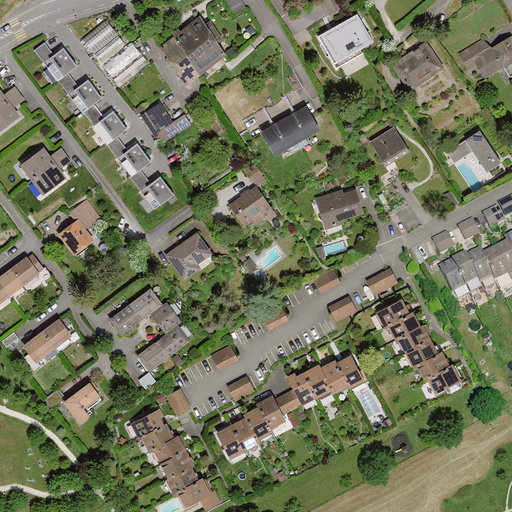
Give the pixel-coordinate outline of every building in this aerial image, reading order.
[(245,7),(241,0),(226,0),(234,13),(245,7)] [(340,0),(322,0),(331,16),(345,8),(340,0)] [(361,17),(329,34),(342,56),(373,38),(361,17)] [(175,37),(174,38),(200,74),(224,55),(217,43),(222,39),(210,22),(205,25),(200,18),(181,32),(179,29),(173,33),(175,37)] [(106,20),(82,39),(93,52),(116,33),(106,20)] [(118,36),(95,55),(101,63),(125,45),(118,36)] [(187,84),(200,74),(174,38),(162,47),(187,84)] [(483,41),(460,55),(470,72),(478,68),(485,78),(504,67),(510,78),(511,76),(511,38),(492,50),(483,41)] [(132,44),(104,67),(112,78),(142,55),(132,44)] [(443,70),(426,44),(393,66),(410,91),(443,70)] [(78,67),(64,48),(50,59),(54,64),(64,77),(78,67)] [(144,56),(114,80),(120,87),(149,63),(144,56)] [(58,81),(64,77),(54,64),(48,68),(58,81)] [(103,98),(89,80),(75,90),(79,95),(89,109),(103,98)] [(15,88),(3,97),(8,103),(19,94),(15,88)] [(24,100),(19,94),(8,103),(12,109),(24,100)] [(83,113),(89,109),(79,95),(73,100),(83,113)] [(0,130),(18,117),(12,109),(8,103),(0,108),(0,130)] [(160,104),(142,116),(156,139),(166,141),(190,125),(184,116),(173,123),(160,104)] [(285,120),(298,144),(322,130),(308,106),(285,120)] [(114,111),(100,122),(104,127),(114,140),(128,129),(114,111)] [(298,144),(285,120),(263,132),(277,156),(298,144)] [(114,140),(104,127),(98,131),(108,145),(114,140)] [(411,152),(396,128),(373,142),(388,166),(411,152)] [(480,131),(447,153),(455,164),(473,152),(487,174),(502,164),(480,131)] [(152,162),(138,144),(124,154),(128,159),(138,172),(152,162)] [(61,149),(50,158),(54,164),(66,155),(61,149)] [(50,158),(44,151),(24,165),(35,179),(54,164),(50,158)] [(70,161),(66,155),(54,164),(59,171),(70,161)] [(138,172),(128,159),(122,164),(132,177),(138,172)] [(64,178),(59,171),(54,164),(35,179),(45,192),(64,178)] [(175,195),(161,177),(147,187),(151,192),(160,205),(161,206),(175,195)] [(399,195),(391,182),(376,192),(384,205),(399,195)] [(277,215),(258,187),(252,191),(250,190),(243,195),(244,197),(231,206),(246,226),(253,220),(257,226),(268,218),(269,220),(277,215)] [(343,190),(318,199),(328,230),(346,224),(344,220),(366,213),(358,190),(345,194),(343,190)] [(160,205),(151,192),(145,197),(155,209),(160,205)] [(460,204),(453,192),(447,195),(454,207),(460,204)] [(511,211),(511,196),(498,203),(505,215),(511,211)] [(87,201),(75,210),(87,227),(99,218),(87,201)] [(497,207),(484,214),(491,228),(504,221),(497,207)] [(472,220),(459,227),(466,240),(479,233),(472,220)] [(79,223),(61,236),(78,257),(88,249),(85,245),(92,240),(79,223)] [(507,244),(511,253),(511,232),(503,237),(507,244)] [(212,254),(198,233),(167,255),(184,280),(201,269),(197,264),(212,254)] [(447,233),(434,240),(441,253),(454,247),(447,233)] [(494,250),(507,274),(511,271),(511,253),(507,244),(494,250)] [(466,256),(477,278),(478,282),(491,275),(482,256),(479,250),(466,256)] [(507,274),(494,250),(482,256),(491,275),(494,281),(507,274)] [(451,259),(464,285),(477,278),(466,256),(464,253),(451,259)] [(12,270),(24,285),(40,274),(38,272),(44,268),(34,255),(29,259),(28,258),(12,270)] [(464,285),(451,259),(437,266),(450,292),(464,285)] [(390,268),(367,280),(374,295),(398,283),(390,268)] [(335,269),(316,279),(323,293),(342,283),(335,269)] [(24,285),(12,270),(0,278),(0,283),(10,296),(24,285)] [(0,303),(10,296),(0,283),(0,303)] [(153,290),(132,305),(144,320),(152,314),(164,305),(153,290)] [(350,297),(330,307),(337,321),(357,311),(350,297)] [(388,325),(409,312),(401,297),(375,311),(384,327),(388,325)] [(164,305),(152,314),(168,334),(179,326),(183,323),(168,302),(164,305)] [(124,335),(144,320),(132,305),(112,320),(124,335)] [(282,306),(264,316),(271,330),(290,321),(282,306)] [(399,339),(421,327),(412,311),(409,312),(388,325),(396,341),(399,339)] [(60,320),(44,332),(56,348),(72,336),(60,320)] [(159,341),(171,356),(191,341),(179,326),(168,334),(159,341)] [(406,353),(431,339),(424,326),(421,327),(399,339),(406,353)] [(18,338),(14,332),(2,341),(7,347),(18,338)] [(37,362),(56,348),(44,332),(25,346),(37,362)] [(431,339),(406,353),(414,368),(418,366),(439,354),(431,339)] [(171,356),(159,341),(139,356),(151,372),(171,356)] [(232,347),(214,356),(221,370),(239,361),(232,347)] [(428,378),(450,366),(443,352),(439,354),(418,366),(425,380),(428,378)] [(351,353),(337,361),(349,384),(351,386),(364,379),(351,353)] [(335,358),(320,366),(331,388),(333,392),(349,384),(337,361),(335,358)] [(319,363),(303,371),(316,396),(331,388),(320,366),(319,363)] [(450,366),(428,378),(435,392),(460,378),(453,364),(450,366)] [(295,372),(287,376),(293,388),(301,404),(316,396),(303,371),(296,375),(295,372)] [(150,373),(139,381),(147,390),(157,382),(150,373)] [(247,377),(228,387),(235,400),(253,391),(247,377)] [(101,397),(91,383),(65,403),(81,424),(90,417),(84,409),(101,397)] [(274,397),(282,413),(301,404),(293,388),(274,397)] [(64,400),(57,390),(45,399),(52,408),(64,400)] [(191,409),(182,390),(169,397),(178,415),(191,409)] [(256,402),(258,406),(263,417),(266,416),(272,427),(286,420),(282,413),(274,397),(273,394),(256,402)] [(243,413),(245,416),(251,428),(253,427),(259,437),(273,430),(272,427),(266,416),(263,417),(258,406),(243,413)] [(137,438),(139,437),(163,425),(158,417),(162,415),(158,408),(129,423),(137,438)] [(245,416),(230,424),(243,449),(260,441),(259,437),(253,427),(251,428),(245,416)] [(147,452),(152,450),(162,445),(160,442),(172,436),(165,424),(163,425),(139,437),(147,452)] [(230,424),(216,431),(229,456),(243,449),(230,424)] [(152,450),(159,465),(185,451),(176,434),(172,436),(160,442),(162,445),(152,450)] [(159,465),(166,478),(190,467),(192,465),(185,451),(159,465)] [(164,479),(171,493),(183,487),(182,485),(196,478),(190,467),(166,478),(164,479)] [(200,476),(196,478),(182,485),(183,487),(171,493),(173,497),(177,495),(184,510),(197,504),(196,501),(199,499),(205,510),(220,502),(214,490),(209,493),(200,476)]
